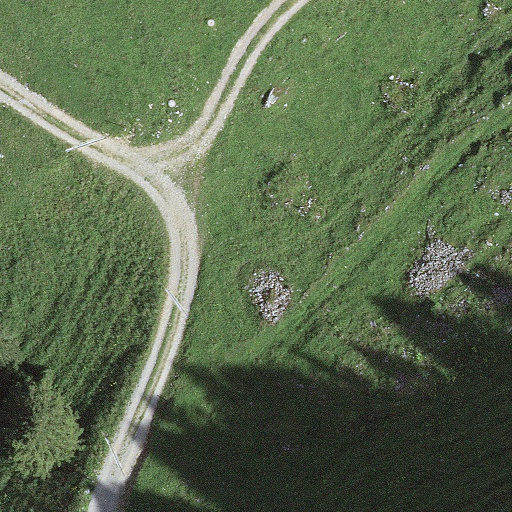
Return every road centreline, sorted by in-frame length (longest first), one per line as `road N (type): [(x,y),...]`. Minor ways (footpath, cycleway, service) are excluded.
road 1 (track): [(0,88),(118,162),(177,182),(177,276),(162,350),(93,511)]
road 2 (track): [(177,182),(213,101),(254,37),(296,0)]
